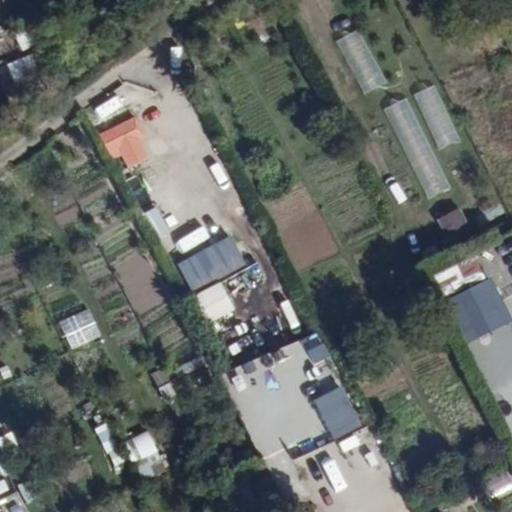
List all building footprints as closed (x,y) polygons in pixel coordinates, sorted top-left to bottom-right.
[(413,95),(437,150),(459,141),(434,85),(413,95)] [(405,99),(383,109),(426,200),(449,189),(405,99)] [(135,115),(100,133),(113,159),(122,155),(128,167),(147,158),(138,140),(146,136),(135,115)] [(183,160),(153,176),(160,188),(189,173),(183,160)] [(143,220),(165,208),(147,177),(126,190),(143,220)] [(457,208),(434,220),(448,247),(471,235),(457,208)] [(220,248),(197,259),(209,282),(231,271),(220,248)] [(437,301),(480,281),(470,259),(427,279),(437,301)] [(511,316),(493,277),(446,299),(468,344),(511,322),(511,316)] [(216,284),(189,296),(201,325),(229,313),(216,284)] [(57,323),(69,352),(99,339),(87,310),(57,323)] [(212,353),(223,349),(215,326),(204,329),(212,353)] [(299,340),(306,366),(322,361),(315,336),(299,340)] [(341,385),(313,401),(335,442),(363,426),(341,385)] [(102,424),(92,430),(111,468),(121,462),(102,424)] [(147,432),(122,444),(132,465),(157,452),(147,432)] [(511,485),(507,473),(483,482),(490,501),(511,492),(511,485)]
